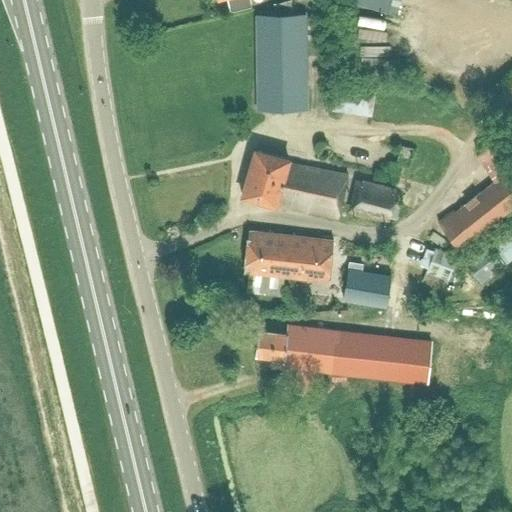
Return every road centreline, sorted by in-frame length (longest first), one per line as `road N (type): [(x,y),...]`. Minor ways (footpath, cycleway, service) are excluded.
road 1 (primary): [(144,511),(23,0)]
road 2 (unclassified): [(196,511),(107,146),(92,0)]
